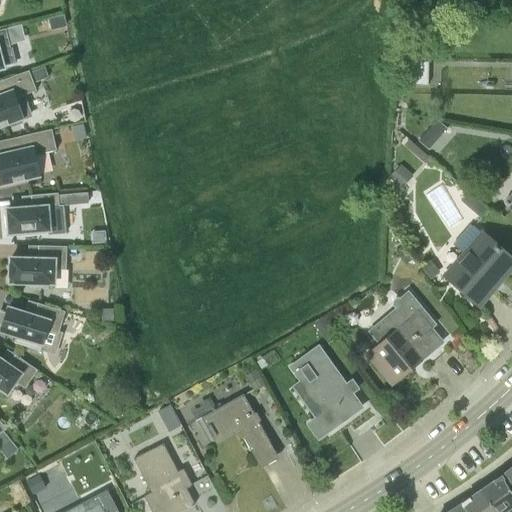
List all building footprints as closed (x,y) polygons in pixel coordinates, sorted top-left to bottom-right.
[(51,30),(66,26),(63,14),(47,19),(51,30)] [(14,65),(5,29),(0,30),(0,69),(3,69),(3,68),(14,65)] [(427,63),(407,62),(406,85),(426,86),(427,63)] [(31,79),(33,83),(47,77),(43,67),(29,73),(31,79)] [(28,71),(0,81),(0,127),(30,117),(22,97),(36,92),(28,71)] [(71,125),(74,141),(88,138),(85,122),(71,125)] [(51,130),(0,141),(0,144),(2,153),(1,154),(3,161),(0,162),(0,184),(0,186),(39,177),(34,156),(56,151),(51,130)] [(436,141),(425,132),(417,141),(428,150),(436,141)] [(388,191),(397,201),(405,191),(401,187),(413,176),(403,166),(391,177),(388,191)] [(58,195),(58,206),(89,204),(88,193),(58,195)] [(6,211),(7,215),(5,215),(6,230),(8,230),(8,234),(49,231),(48,217),(59,216),(58,206),(58,195),(57,194),(30,196),(31,209),(6,211)] [(511,268),(511,259),(482,233),(473,225),(455,245),(465,253),(445,275),(480,305),(511,268)] [(402,245),(395,250),(406,265),(413,259),(402,245)] [(66,271),(66,247),(37,247),(37,260),(10,259),(9,283),(53,284),(54,270),(66,271)] [(429,279),(439,272),(430,260),(420,267),(429,279)] [(442,342),(431,328),(435,325),(408,292),(395,303),(409,320),(366,355),(391,385),(442,342)] [(0,326),(2,327),(0,331),(42,345),(46,331),(57,335),(64,312),(37,304),(33,317),(7,309),(6,314),(0,311),(0,326)] [(100,308),(100,321),(113,321),(114,308),(100,308)] [(333,333),(324,320),(315,326),(324,339),(333,333)] [(362,407),(318,347),(290,367),(324,413),(309,424),(318,438),(362,407)] [(0,389),(7,394),(14,383),(24,389),(37,371),(14,355),(7,366),(0,360),(0,389)] [(252,391),(265,384),(256,369),(243,376),(252,391)] [(214,437),(236,424),(260,468),(279,458),(244,394),(203,417),(214,437)] [(112,418),(124,413),(120,404),(108,409),(112,418)] [(162,418),(174,412),(171,405),(159,411),(162,418)] [(74,424),(92,435),(101,420),(83,409),(74,424)] [(0,448),(0,451),(6,459),(17,450),(9,441),(0,448)] [(152,511),(179,511),(195,504),(187,489),(194,486),(185,470),(179,473),(164,444),(134,459),(152,492),(144,496),(152,511)] [(32,495),(46,488),(40,475),(26,482),(32,495)] [(481,490),(495,511),(511,511),(511,491),(502,476),(481,490)] [(15,494),(22,490),(17,481),(10,485),(15,494)] [(495,511),(481,490),(462,504),(461,504),(466,511),(495,511)] [(103,511),(96,498),(73,510),(73,511),(103,511)]
